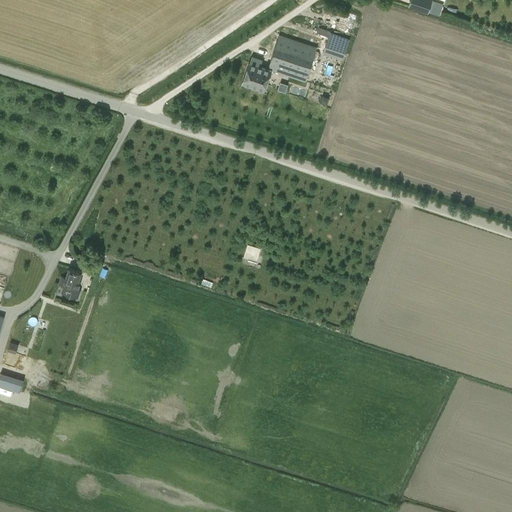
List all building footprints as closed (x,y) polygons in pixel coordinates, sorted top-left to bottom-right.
[(410,0),(409,4),(409,5),(428,11),(439,15),(443,3),(435,0),(410,0)] [(330,33),(323,52),(343,59),(350,40),(330,33)] [(305,81),(317,47),(279,35),(268,68),(260,66),(263,60),(252,56),(250,62),(249,62),(242,83),(264,90),(271,70),(305,81)] [(323,96),(320,102),(326,104),(329,98),(323,96)] [(248,244),(244,257),(256,261),(261,248),(248,244)] [(69,268),(66,277),(61,276),(58,284),(63,285),(60,293),(75,298),(75,297),(78,298),(81,290),(78,289),(80,283),(78,283),(82,272),(69,268)] [(11,345),(9,352),(17,355),(19,347),(11,345)] [(0,385),(20,392),(24,379),(2,371),(0,375),(0,385)]
